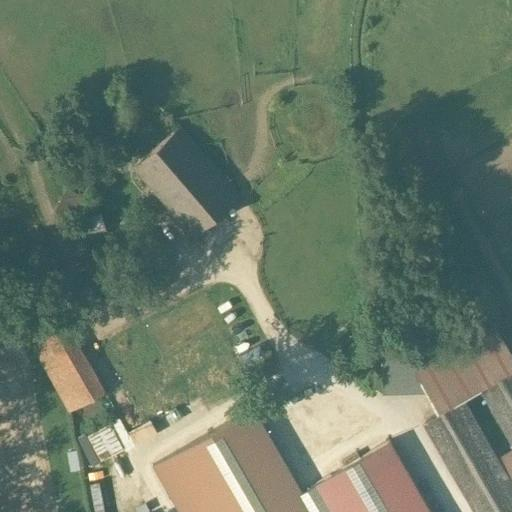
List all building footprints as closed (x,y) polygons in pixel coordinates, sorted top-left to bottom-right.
[(239,198),(179,128),(133,167),(191,235),(192,237),(239,198)] [(104,391),(65,322),(30,342),(69,411),(104,391)] [(511,356),(492,322),(420,364),(419,352),(384,353),(385,385),(420,384),(436,415),(461,401),(511,489),(511,356)] [(141,443),(259,381),(236,337),(118,400),(141,443)] [(511,511),(511,489),(461,401),(436,415),(424,422),(475,511),(511,511)] [(301,492),(253,408),(152,466),(178,511),(312,511),(301,492)] [(430,511),(389,440),(359,458),(356,452),(341,461),(344,466),(315,483),(315,484),(301,492),(312,511),(430,511)]
